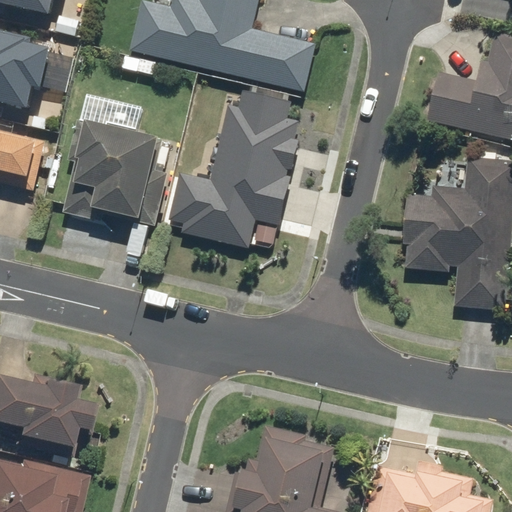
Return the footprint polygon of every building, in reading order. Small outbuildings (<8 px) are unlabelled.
[(0,0),(0,18),(44,29),(51,0),(52,0),(59,2),(59,0),(0,0)] [(141,3),(128,56),(303,97),(315,46),(252,32),(259,0),(196,0),(196,1),(191,0),(170,0),(168,10),(141,3)] [(0,117),(23,124),(31,94),(40,96),(50,56),(27,50),(30,41),(0,33),(0,117)] [(436,74),(424,124),(511,144),(511,37),(492,33),(485,64),(480,63),(476,83),(436,74)] [(177,176),(166,225),(182,228),(180,237),(248,252),(254,225),(278,230),(302,125),(287,121),(291,105),(241,94),(237,109),(227,107),(210,183),(177,176)] [(81,126),(60,217),(101,226),(103,218),(136,226),(157,138),(106,127),(105,131),(81,126)] [(0,188),(34,196),(46,144),(0,133),(0,188)] [(451,309),(504,315),(511,234),(511,162),(465,158),(462,191),(430,187),(428,200),(405,198),(397,272),(455,278),(451,309)] [(27,385),(0,379),(0,432),(13,435),(10,448),(67,461),(73,438),(86,441),(94,407),(73,402),(77,388),(29,377),(27,385)] [(327,511),(321,510),(337,446),(264,429),(256,465),(248,464),(244,478),(234,476),(225,511),(327,511)] [(376,457),(365,511),(491,511),(493,503),(471,498),(474,481),(440,475),(441,469),(376,457)] [(78,511),(86,478),(0,458),(0,511),(78,511)]
